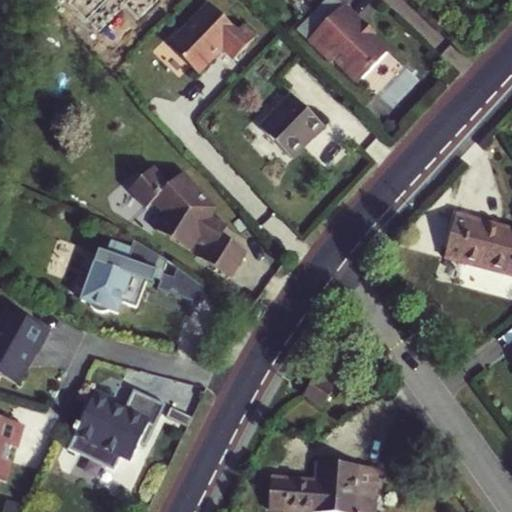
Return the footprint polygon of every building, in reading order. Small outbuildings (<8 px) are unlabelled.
[(255,39),(242,26),(237,31),(209,4),(168,46),(198,74),(223,49),(235,60),(255,39)] [(365,23),(345,4),(310,40),(329,60),(335,59),(359,81),(389,50),(375,37),(372,34),(370,36),(361,28),(365,23)] [(377,35),(365,23),(361,28),(370,36),(372,34),(375,37),(377,35)] [(317,121),(293,83),(256,107),(277,141),(301,126),(304,130),(317,121)] [(211,208),(180,171),(169,183),(152,166),(128,190),(146,208),(154,200),(167,212),(155,228),(186,250),(194,238),(202,243),(195,255),(230,275),(244,250),(211,230),(216,220),(207,215),(211,208)] [(445,257),(511,276),(511,230),(457,216),(445,257)] [(225,225),(216,220),(211,230),(219,235),(225,225)] [(168,262),(135,241),(135,242),(132,252),(113,244),(109,256),(99,252),(81,301),(91,305),(96,312),(118,316),(123,304),(137,309),(147,282),(153,285),(154,280),(161,282),(168,262)] [(0,344),(0,370),(27,386),(38,367),(37,364),(42,354),(48,356),(61,335),(20,311),(0,344)] [(334,387),(316,374),(304,392),(322,405),(334,387)] [(79,428),(70,447),(116,468),(122,454),(133,459),(141,441),(147,444),(167,402),(135,387),(126,407),(112,400),(114,395),(97,388),(81,422),(78,421),(76,426),(79,428)] [(0,477),(12,446),(18,447),(24,424),(0,416),(0,477)] [(287,511),(374,511),(377,469),(317,464),(316,480),(271,477),(269,511),(287,511)]
